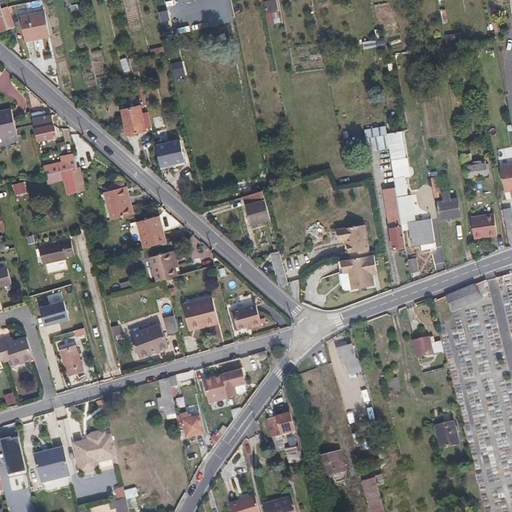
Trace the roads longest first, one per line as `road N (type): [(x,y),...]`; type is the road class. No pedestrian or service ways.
road 1 (residential): [(314,328),(0,49)]
road 2 (residential): [(0,421),(314,328)]
road 3 (tertiary): [(184,511),(314,328)]
road 4 (tertiary): [(314,328),(511,256)]
